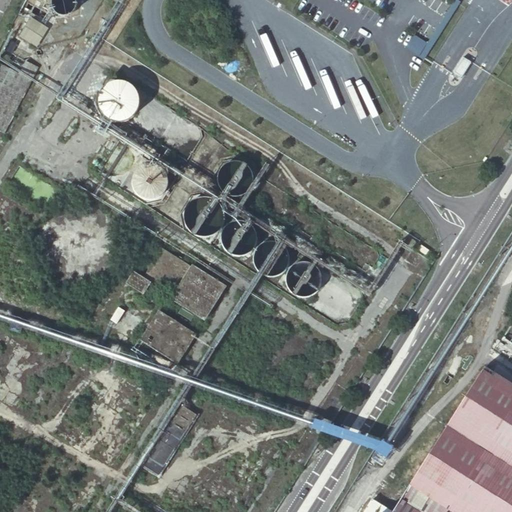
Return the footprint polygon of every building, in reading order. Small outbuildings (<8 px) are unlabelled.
[(455,0),(426,46),(420,56),(424,59),(462,0),(461,0),(455,0)] [(32,18),(20,37),(37,48),(50,30),(32,18)] [(424,45),(414,39),(408,48),(418,55),(424,45)] [(471,63),(463,58),(453,74),(461,79),(471,63)] [(0,130),(5,133),(37,70),(24,63),(17,78),(0,67),(0,130)] [(135,101),(135,98),(135,95),(134,93),(134,90),(133,89),(132,87),(131,86),(129,84),(127,82),(125,81),(123,80),(121,79),(118,78),(117,78),(116,78),(114,78),(112,78),(110,78),(107,79),(105,81),(104,81),(102,82),(100,84),(98,87),(97,89),(96,91),(95,92),(95,95),(95,96),(94,99),(95,102),(95,103),(95,104),(96,107),(98,110),(100,112),(101,113),(102,114),(104,115),(108,117),(111,118),(113,118),(115,119),(118,118),(120,118),(122,117),(124,116),(127,115),(128,113),(129,112),(131,110),(132,109),(133,107),(134,103),(135,101)] [(168,184),(168,182),(168,181),(168,180),(168,178),(167,176),(167,174),(166,172),(165,171),(164,169),(163,168),(161,166),(159,165),(156,163),(154,163),(151,162),(149,162),(146,162),(143,163),(141,163),(138,164),(136,166),(134,168),(133,170),(131,171),(130,174),(129,177),(129,178),(129,181),(129,184),(129,186),(130,188),(131,192),(132,193),(134,195),(137,197),(138,198),(140,199),(143,200),(146,201),(147,201),(150,201),(152,201),(155,200),(156,200),(158,199),(160,197),(162,196),(164,194),(165,193),(165,192),(167,190),(167,188),(168,185),(168,184)] [(251,182),(251,179),(251,176),(250,174),(250,172),(248,169),(247,168),(245,166),(243,164),(241,163),(240,163),(237,162),(234,162),(231,162),(228,163),(226,163),(224,164),(222,166),(220,168),(219,170),(218,172),(217,174),(217,176),(216,178),(217,182),(217,185),(218,186),(219,188),(220,190),(221,191),(224,193),(226,195),(227,195),(229,196),(231,196),(234,196),(236,196),(238,196),(241,195),(243,194),(245,192),(246,191),(248,189),(250,186),(250,184),(251,182)] [(229,217),(229,215),(229,214),(229,212),(229,210),(228,208),(227,206),(226,203),(224,201),(223,199),(220,196),(217,195),(214,194),(213,193),(210,192),(208,192),(206,192),(204,192),(201,193),(199,194),(196,195),(194,196),(192,198),(189,201),(188,203),(187,205),(186,206),(185,209),(185,210),(185,214),(185,215),(185,219),(186,221),(186,223),(188,226),(189,228),(191,229),(192,231),(194,232),(197,234),(199,235),(202,236),(204,236),(206,237),(209,236),(210,236),(212,236),(215,235),(217,234),(219,233),(221,231),(223,230),(225,227),(226,225),(227,223),(228,221),(229,219),(229,217)] [(255,242),(255,240),(255,239),(255,237),(254,233),(252,230),(250,228),(247,226),(245,225),(242,224),(239,223),(235,224),(233,224),(230,226),(228,228),(225,230),(224,232),(223,235),(222,238),(222,239),(222,241),(222,242),(223,244),(223,246),(224,248),(225,249),(226,251),(227,252),(229,253),(230,254),(232,255),(233,256),(236,256),(237,257),(239,257),(240,257),(243,256),(245,255),(248,254),(249,253),(251,252),(252,249),(254,248),(254,246),(255,244),(255,242)] [(144,276),(146,277),(173,294),(191,266),(162,248),(144,276)] [(175,298),(205,318),(225,287),(193,267),(175,298)] [(139,288),(146,277),(144,276),(136,271),(130,281),(139,288)] [(155,316),(192,339),(205,318),(175,298),(171,304),(164,301),(155,316)] [(173,370),(192,339),(155,316),(136,347),(173,370)] [(511,322),(501,339),(511,345),(511,322)] [(412,486),(452,511),(511,511),(511,384),(484,367),(409,484),(412,486)] [(144,466),(158,476),(196,416),(182,407),(164,434),(160,432),(152,445),(156,447),(144,466)] [(395,511),(452,511),(412,486),(395,511)]
